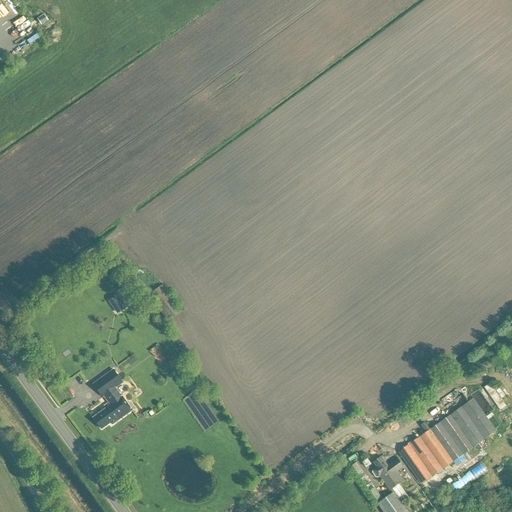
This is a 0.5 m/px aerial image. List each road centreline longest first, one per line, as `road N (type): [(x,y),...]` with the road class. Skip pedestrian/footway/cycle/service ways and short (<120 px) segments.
road 1 (secondary): [(122,511),(0,346)]
road 2 (track): [(0,319),(105,245),(148,288)]
